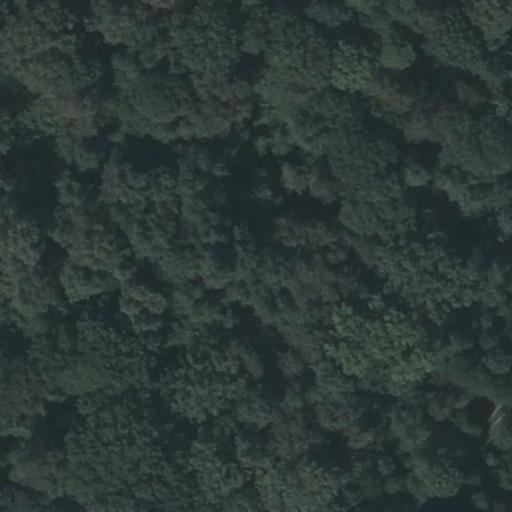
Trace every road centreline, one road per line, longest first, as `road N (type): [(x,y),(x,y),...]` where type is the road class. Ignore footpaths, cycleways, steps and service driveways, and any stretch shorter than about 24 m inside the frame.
road 1 (track): [(511,75),(306,430),(238,486),(186,511)]
road 2 (track): [(511,400),(434,511)]
